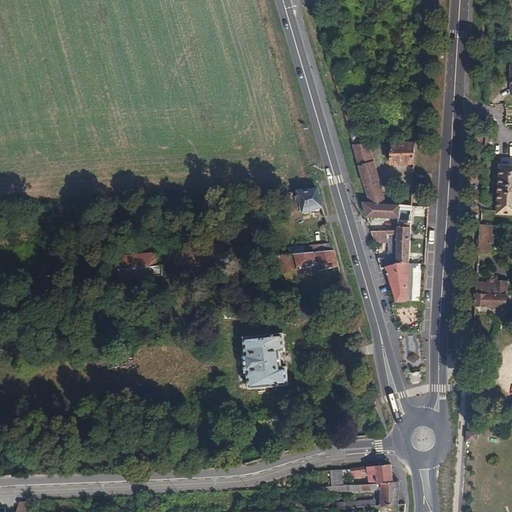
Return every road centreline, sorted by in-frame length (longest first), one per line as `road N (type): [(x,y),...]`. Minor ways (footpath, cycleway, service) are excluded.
road 1 (primary): [(410,424),(280,2)]
road 2 (primary): [(461,0),(439,413),(432,422)]
road 3 (tertiary): [(402,443),(298,452),(250,468),(0,480)]
